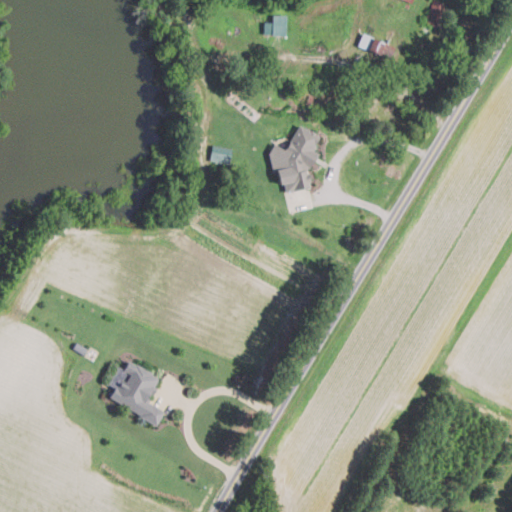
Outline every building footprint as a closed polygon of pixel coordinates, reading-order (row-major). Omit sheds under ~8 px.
[(445,3),(437,0),(433,0),(425,21),(437,25),(445,3)] [(263,21),(263,34),(285,35),(286,15),(272,14),(272,22),(263,21)] [(397,47),(362,32),(356,46),(391,61),(397,47)] [(284,149),(274,143),(268,153),(272,171),(277,173),(279,182),(283,184),(285,192),(310,186),(307,170),(317,152),(312,149),(320,135),(298,123),(284,149)] [(209,160),(229,164),(232,148),(212,144),(209,160)] [(157,423),(164,409),(147,400),(159,375),(127,360),(120,375),(121,375),(109,399),(157,423)]
